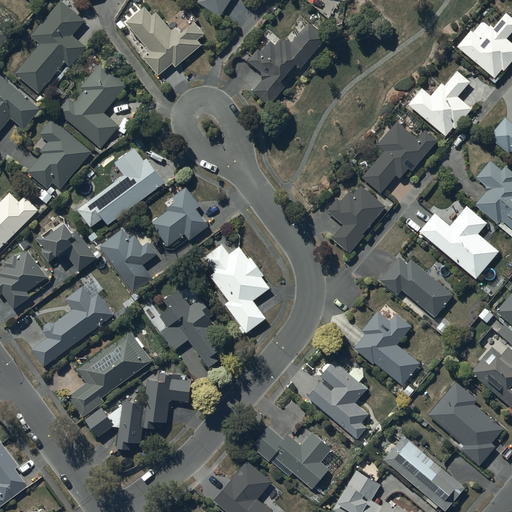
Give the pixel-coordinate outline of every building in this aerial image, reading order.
[(198,0),(221,14),(229,0),(198,0)] [(40,47),(15,76),(39,97),(66,66),(70,70),(87,51),(73,38),(85,25),(62,4),(31,39),(40,47)] [(144,59),(159,77),(173,66),(175,69),(202,46),(198,41),(205,36),(195,24),(182,35),(176,28),(171,32),(156,14),(152,18),(145,10),(127,25),(150,54),(144,59)] [(511,37),(511,19),(507,15),(495,30),(492,27),(490,29),(486,25),(482,25),(474,35),(472,34),(459,49),(497,81),(504,72),(505,74),(511,65),(511,44),(509,41),(511,37)] [(258,47),(248,59),(262,71),(262,78),(253,89),(270,103),(285,84),(283,82),(299,64),(301,66),(327,36),(309,21),(291,41),(286,37),(283,40),(280,37),(275,43),(271,39),(261,50),(258,47)] [(0,52),(12,39),(0,28),(0,52)] [(69,101),(57,115),(101,152),(120,130),(104,116),(128,88),(101,66),(80,91),(84,94),(74,105),(69,101)] [(471,86),(458,75),(445,90),(442,87),(431,100),(423,93),(409,108),(446,140),(454,131),(456,132),(473,112),(459,100),(471,86)] [(0,133),(11,121),(24,132),(40,113),(0,78),(0,133)] [(511,150),(511,119),(505,114),(488,135),(509,152),(511,150)] [(384,149),(362,175),(381,191),(397,173),(400,176),(409,166),(412,169),(438,138),(426,128),(417,137),(397,120),(377,143),(384,149)] [(28,175),(47,191),(53,185),(61,191),(91,155),(52,123),(40,137),(49,144),(41,154),(43,157),(28,175)] [(124,179),(78,213),(91,231),(102,223),(108,228),(166,186),(148,161),(144,164),(135,151),(114,166),(124,179)] [(502,169),(491,159),(477,175),(486,183),(486,189),(475,203),(498,223),(502,218),(511,226),(511,169),(506,164),(502,169)] [(337,196),(326,209),(342,223),(332,235),(350,251),(365,234),(362,232),(386,205),(362,184),(354,193),(350,189),(341,199),(337,196)] [(185,238),(189,243),(208,229),(196,213),(201,210),(185,188),(170,198),(176,206),(166,213),(167,214),(150,226),(167,250),(185,238)] [(19,206),(10,197),(0,206),(0,250),(37,213),(25,201),(19,206)] [(487,221),(467,204),(450,224),(435,211),(420,229),(476,277),(499,249),(478,232),(487,221)] [(77,234),(71,238),(64,228),(54,235),(52,233),(44,239),(42,237),(36,242),(45,253),(41,255),(49,266),(55,262),(57,265),(66,258),(80,275),(98,262),(77,234)] [(123,232),(99,249),(134,296),(153,282),(143,269),(158,258),(148,245),(143,249),(135,238),(130,241),(123,232)] [(247,337),(267,322),(254,304),(271,292),(262,280),(264,279),(251,261),(249,262),(240,250),(229,258),(222,248),(203,262),(214,276),(210,279),(229,305),(225,308),(241,330),(239,332),(243,336),(245,335),(247,337)] [(0,280),(0,299),(3,298),(13,312),(30,300),(26,295),(47,280),(28,255),(18,262),(15,258),(3,266),(6,271),(0,275),(0,280)] [(407,262),(399,255),(380,278),(398,293),(402,288),(435,315),(454,292),(411,257),(407,262)] [(32,353),(44,370),(114,319),(99,297),(92,301),(84,290),(66,303),(73,313),(55,326),(50,326),(44,330),(43,336),(48,342),(32,353)] [(511,291),(497,310),(511,322),(511,291)] [(167,329),(159,335),(173,353),(188,341),(211,371),(219,364),(216,359),(227,350),(213,332),(217,329),(211,321),(214,319),(201,302),(191,309),(178,292),(162,305),(168,312),(159,319),(167,329)] [(486,306),(479,314),(487,322),(495,314),(486,306)] [(391,319),(378,309),(362,329),(366,332),(354,346),(374,362),(375,361),(403,383),(420,362),(397,343),(412,324),(397,312),(391,319)] [(511,327),(505,322),(498,330),(511,341),(511,327)] [(86,386),(68,400),(83,421),(104,405),(102,401),(153,364),(129,333),(76,373),(86,386)] [(511,347),(509,345),(502,354),(493,346),(472,370),(511,404),(511,347)] [(364,375),(364,372),(357,366),(354,367),(350,371),(334,358),(321,374),(326,379),(324,381),(322,379),(308,394),(358,437),(367,426),(361,421),(369,412),(356,401),(368,387),(360,380),(364,375)] [(182,382),(182,376),(162,374),(161,383),(149,382),(147,405),(125,402),(124,408),(109,419),(104,411),(88,421),(100,438),(113,428),(121,430),(117,452),(130,454),(130,450),(142,446),(145,431),(149,434),(169,424),(171,404),(174,402),(190,403),(192,383),(182,382)] [(461,447),(480,464),(496,445),(492,441),(504,427),(475,403),(478,399),(457,380),(429,413),(465,443),(461,447)] [(285,437),(269,424),(252,444),(270,459),(270,458),(290,474),(293,470),(313,487),(330,466),(322,460),(332,447),(312,430),(301,443),(289,433),(285,437)] [(465,485),(404,433),(384,457),(445,509),(465,485)] [(0,502),(23,485),(12,470),(18,465),(0,441),(0,502)] [(272,480),(247,459),(214,498),(230,511),(274,511),(257,497),(272,480)] [(381,483),(357,468),(333,508),(340,511),(413,511),(398,503),(396,506),(385,499),(382,504),(372,498),(381,483)]
